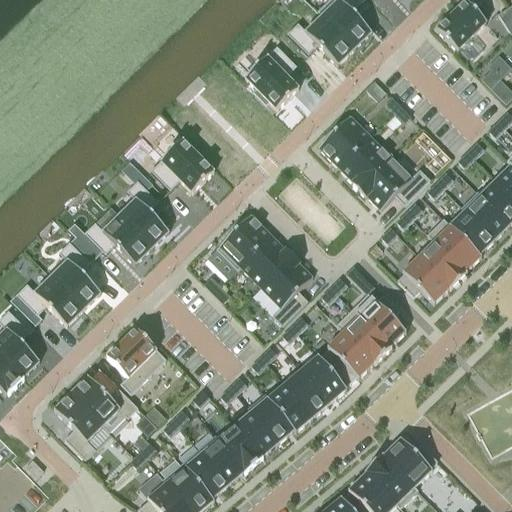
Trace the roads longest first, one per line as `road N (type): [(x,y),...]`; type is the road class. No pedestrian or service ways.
road 1 (residential): [(247,185),(23,408),(22,430),(71,480),(88,511)]
road 2 (residential): [(283,151),(365,237),(328,271),(247,185)]
road 3 (residential): [(431,0),(283,151)]
road 4 (residential): [(389,401),(259,511)]
road 5 (residential): [(389,401),(501,511)]
road 6 (residential): [(496,294),(389,401)]
